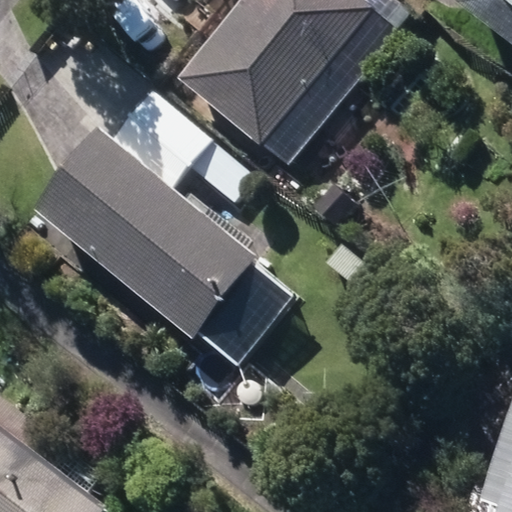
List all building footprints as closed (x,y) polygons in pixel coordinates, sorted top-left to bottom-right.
[(184,92),(294,177),(402,37),(380,19),(382,16),(361,0),(246,0),(253,5),(184,92)] [(511,0),(475,0),(463,16),(511,54),(511,0)] [(155,315),(198,350),(264,268),(106,143),(41,225),(137,302),(131,311),(147,324),(155,315)] [(306,235),(327,252),(339,237),(318,220),(306,235)] [(332,272),(368,303),(383,284),(348,254),(332,272)] [(0,511),(109,511),(114,506),(98,493),(109,480),(70,450),(60,463),(0,416),(0,511)] [(501,511),(511,511),(511,430),(487,502),(503,507),(501,511)]
